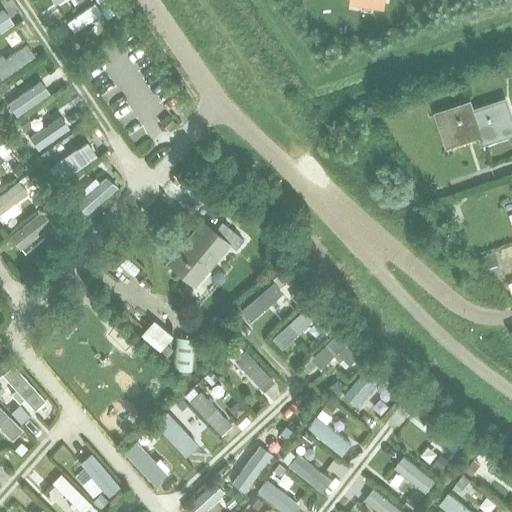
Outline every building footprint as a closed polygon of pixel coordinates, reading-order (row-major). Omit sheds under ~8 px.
[(101,13),(94,2),(67,20),(74,31),(101,13)] [(0,30),(13,22),(3,7),(0,9),(0,30)] [(53,33),(65,26),(58,14),(46,21),(53,33)] [(0,78),(34,54),(25,42),(0,59),(0,78)] [(511,56),(498,61),(503,77),(511,73),(511,56)] [(48,93),(39,80),(6,102),(15,115),(48,93)] [(369,100),(364,113),(376,118),(382,105),(369,100)] [(391,100),(384,104),(387,109),(393,105),(391,100)] [(478,136),(480,143),(511,132),(511,128),(503,100),(471,111),(470,111),(478,136)] [(445,146),(478,136),(470,111),(471,111),(468,103),(435,113),(445,146)] [(68,129),(60,116),(28,135),(36,148),(68,129)] [(96,155),(86,140),(54,163),(65,177),(96,155)] [(0,162),(12,154),(3,141),(0,143),(0,162)] [(116,188),(105,176),(74,205),(85,217),(116,188)] [(0,211),(25,192),(16,180),(0,192),(0,211)] [(51,223),(40,209),(7,235),(19,249),(51,223)] [(234,248),(242,239),(221,220),(212,231),(200,221),(165,262),(193,286),(229,243),(234,248)] [(493,251),(477,257),(484,268),(492,279),(502,276),(497,263),(493,251)] [(124,258),(117,265),(131,277),(137,269),(124,258)] [(283,293),(273,282),(239,310),(249,322),(283,293)] [(313,319),(303,308),(271,337),(281,348),(313,319)] [(150,319),(137,334),(156,350),(164,357),(170,349),(163,342),(169,335),(150,319)] [(358,355),(336,332),(311,357),(320,367),(333,355),(339,361),(342,358),(348,365),(358,355)] [(194,338),(173,336),(170,368),(191,370),(194,338)] [(272,382),(243,351),(233,360),(263,391),(272,382)] [(381,375),(370,365),(343,395),(355,405),(381,375)] [(43,400),(10,366),(0,375),(33,410),(43,400)] [(230,425),(199,391),(189,400),(220,434),(230,425)] [(21,429),(0,408),(0,429),(11,440),(21,429)] [(197,444),(166,411),(153,423),(184,456),(197,444)] [(350,444),(316,415),(306,426),(341,455),(350,444)] [(462,441),(431,415),(421,426),(453,452),(462,441)] [(165,473),(135,440),(123,451),(153,484),(165,473)] [(271,454),(259,445),(231,482),(243,491),(271,454)] [(511,462),(492,447),(484,457),(511,478),(511,462)] [(119,487),(91,453),(79,462),(108,496),(119,487)] [(332,479),(298,453),(288,466),(322,492),(332,479)] [(433,481),(403,455),(393,466),(423,493),(433,481)] [(53,468),(35,488),(61,511),(82,511),(91,502),(53,468)] [(292,511),(298,504),(266,479),(257,492),(283,511),(292,511)] [(213,482),(184,510),(185,511),(202,511),(223,493),(213,482)] [(402,511),(374,488),(363,500),(377,511),(402,511)] [(472,511),(447,492),(438,503),(448,511),(472,511)]
